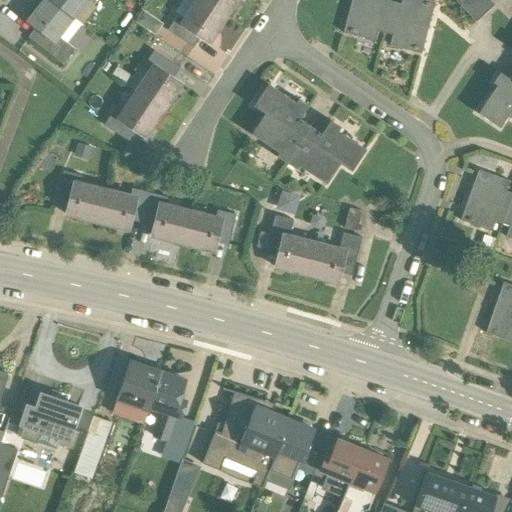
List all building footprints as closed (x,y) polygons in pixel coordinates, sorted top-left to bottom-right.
[(78,25),(44,0),(41,0),(25,20),(33,26),(25,36),(60,64),(73,49),(65,43),(78,25)] [(44,0),(78,25),(80,25),(94,7),(91,4),(93,0),(44,0)] [(201,0),(184,0),(165,30),(190,47),(196,38),(207,45),(226,16),(201,0)] [(201,0),(226,16),(236,0),(201,0)] [(348,0),(347,6),(387,16),(391,1),(387,0),(348,0)] [(398,0),(398,3),(391,1),(387,16),(425,27),(432,1),(428,0),(398,0)] [(460,0),(457,3),(465,12),(478,0),(460,0)] [(487,0),(478,0),(465,12),(473,21),(491,4),(487,0)] [(340,32),(372,40),(375,30),(382,32),(387,16),(347,6),(340,32)] [(387,16),(382,32),(390,34),(387,44),(418,53),(425,27),(387,16)] [(493,84),(474,112),(496,127),(504,115),(511,120),(511,46),(510,50),(511,51),(511,74),(511,75),(509,79),(496,71),(489,82),(493,84)] [(132,89),(163,110),(181,83),(171,76),(177,67),(152,50),(141,65),(138,63),(129,76),(120,70),(116,77),(132,89)] [(296,164),(323,183),(337,163),(348,170),(363,149),(335,130),(338,126),(327,119),(318,132),(297,118),(306,105),(295,98),(293,102),(265,83),(250,105),(262,113),(248,133),(276,152),(274,155),(294,168),(296,164)] [(102,124),(127,142),(134,133),(143,139),(163,110),(132,89),(117,111),(113,108),(102,124)] [(71,153),(85,158),(90,145),(77,140),(71,153)] [(466,194),(504,208),(510,192),(503,190),(506,180),(475,169),(466,194)] [(80,175),(61,170),(54,201),(66,204),(63,213),(94,221),(103,187),(78,181),(80,175)] [(128,194),(103,187),(94,221),(125,229),(129,220),(139,222),(148,192),(130,187),(128,194)] [(165,197),(148,192),(139,222),(149,225),(146,237),(178,245),(187,208),(164,202),(165,197)] [(492,220),(499,223),(504,208),(466,194),(457,219),(488,230),(492,220)] [(349,202),(342,227),(353,230),(360,206),(349,202)] [(187,208),(178,245),(211,253),(214,241),(226,244),(233,214),(215,209),(213,214),(187,208)] [(502,236),(511,239),(511,210),(504,208),(499,223),(506,225),(502,236)] [(272,266),(303,274),(312,240),(288,234),(291,220),(273,215),(263,253),(275,256),(272,266)] [(312,240),(303,274),(334,282),(337,272),(349,275),(359,236),(351,234),(340,231),(337,246),(312,240)] [(511,285),(500,282),(491,307),(511,313),(511,285)] [(511,313),(491,307),(483,332),(511,342),(511,313)] [(110,413),(141,424),(146,407),(159,369),(126,358),(112,400),(114,400),(110,413)] [(159,369),(146,407),(157,412),(150,435),(166,441),(173,417),(178,419),(185,399),(179,397),(185,379),(159,369)] [(249,483),(259,486),(262,480),(287,419),(269,411),(272,403),(232,390),(221,424),(216,422),(200,462),(217,469),(221,472),(224,474),(229,476),(234,478),(240,481),(246,482),(249,483)] [(56,442),(70,447),(76,431),(71,429),(80,405),(37,391),(32,405),(23,402),(14,435),(54,447),(56,442)] [(72,472),(89,477),(108,421),(92,415),(72,472)] [(287,419),(262,480),(287,490),(295,469),(304,447),(311,428),(309,428),(308,424),(299,420),(296,422),(287,419)] [(340,496),(360,448),(357,447),(356,446),(355,444),(354,443),(352,442),(351,442),(349,442),(348,442),(347,442),(346,442),(345,442),(334,438),(329,452),(324,450),(322,455),(316,471),(323,474),(321,479),(318,488),(340,496)] [(0,443),(0,491),(14,449),(0,443)] [(309,474),(319,453),(304,447),(295,469),(309,474)] [(386,459),(360,448),(340,496),(333,511),(356,511),(366,507),(386,459)] [(157,477),(171,481),(179,458),(179,457),(165,452),(157,477)] [(316,471),(322,455),(319,453),(309,474),(321,479),(323,474),(316,471)] [(171,481),(161,511),(163,511),(178,511),(197,466),(179,458),(171,481)] [(458,511),(468,485),(423,470),(408,511),(407,511),(381,501),(376,511),(458,511)] [(468,485),(458,511),(487,511),(493,494),(468,485)] [(499,511),(506,499),(493,494),(487,511),(499,511)]
